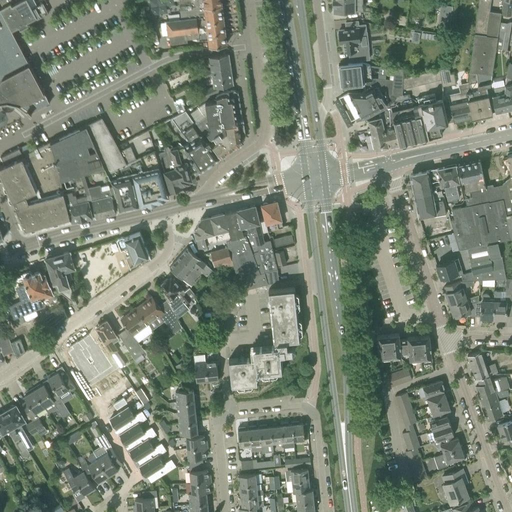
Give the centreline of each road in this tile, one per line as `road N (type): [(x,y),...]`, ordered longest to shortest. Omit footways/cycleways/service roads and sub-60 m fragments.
road 1 (secondary): [(347,479),(345,355),(323,177)]
road 2 (secondary): [(305,180),(347,479)]
road 3 (residential): [(0,373),(172,250),(173,207)]
road 4 (residential): [(506,511),(440,330)]
road 5 (residential): [(224,511),(216,420),(227,411),(309,409)]
road 6 (residential): [(254,45),(265,136),(209,182),(200,200)]
road 7 (secondary): [(281,0),(305,180)]
road 8 (residential): [(440,330),(388,163)]
road 9 (residential): [(19,247),(173,207)]
road 10 (residential): [(317,127),(326,83),(316,0)]
road 11 (secondary): [(317,127),(298,0)]
road 12 (tertiary): [(388,163),(511,134)]
